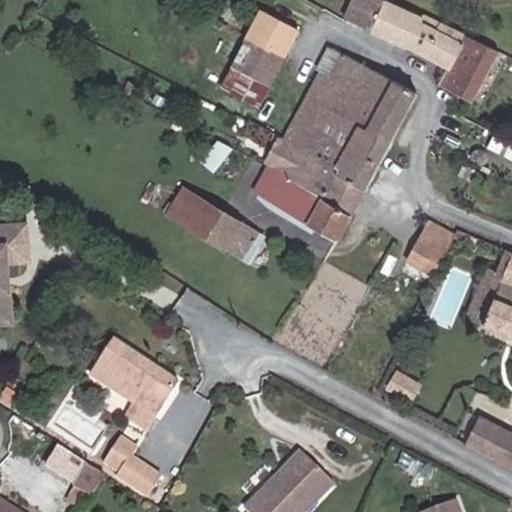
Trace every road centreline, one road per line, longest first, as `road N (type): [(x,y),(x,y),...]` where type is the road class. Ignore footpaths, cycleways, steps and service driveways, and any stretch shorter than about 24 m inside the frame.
road 1 (residential): [(511,480),(192,309)]
road 2 (unknown): [(511,234),(434,197),(435,92),(332,15)]
